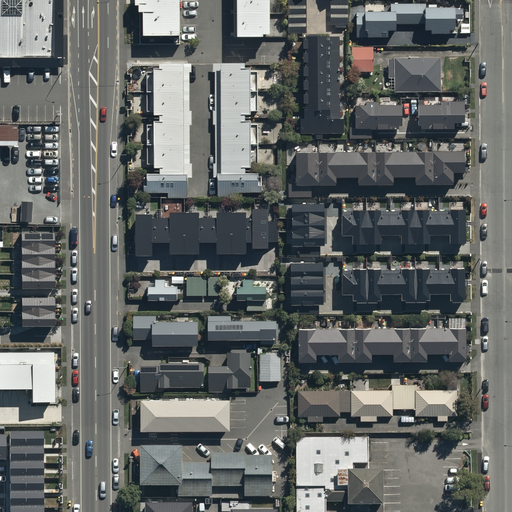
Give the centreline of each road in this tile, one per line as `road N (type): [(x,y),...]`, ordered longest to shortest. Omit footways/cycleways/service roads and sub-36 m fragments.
road 1 (tertiary): [(502,0),(506,511)]
road 2 (primary): [(93,0),(95,511)]
road 3 (unknown): [(194,192),(215,52),(275,55)]
